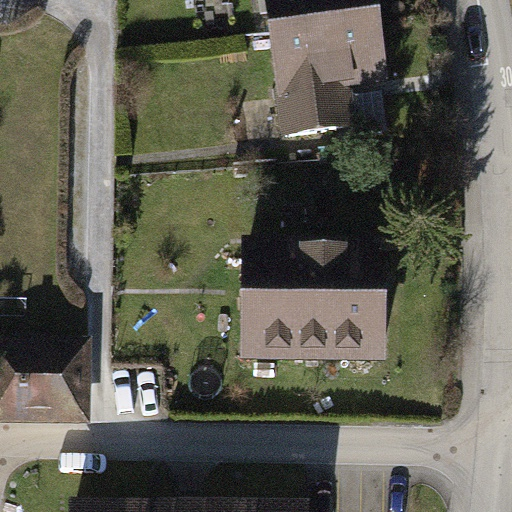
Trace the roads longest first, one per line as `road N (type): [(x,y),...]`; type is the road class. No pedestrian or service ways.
road 1 (residential): [(0,439),(502,451)]
road 2 (residential): [(482,0),(508,245),(503,437)]
